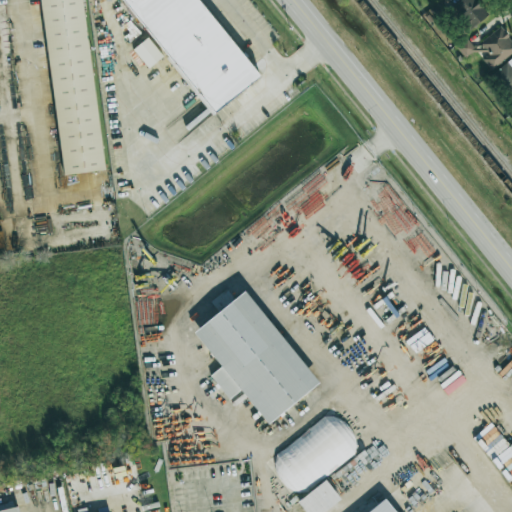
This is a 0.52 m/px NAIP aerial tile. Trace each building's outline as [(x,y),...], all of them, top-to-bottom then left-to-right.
[(41,0),(62,175),(102,171),(82,0),(41,0)] [(123,0),(210,115),(258,79),(198,0),(123,0)] [(467,32),(488,14),(476,0),(459,0),(449,9),(467,32)] [(491,70),(511,52),(511,41),(499,26),(480,43),(489,53),(481,59),(491,70)] [(162,57),(148,37),(133,49),(147,68),(162,57)] [(511,59),(493,71),(511,102),(511,59)] [(317,384),(245,291),(193,332),(220,367),(209,375),(228,399),(240,390),(266,424),(317,384)] [(360,448),(330,411),(268,462),(298,499),(360,448)] [(369,511),(398,511),(387,496),(375,505),(373,501),(367,505),(371,511),(369,511)]
